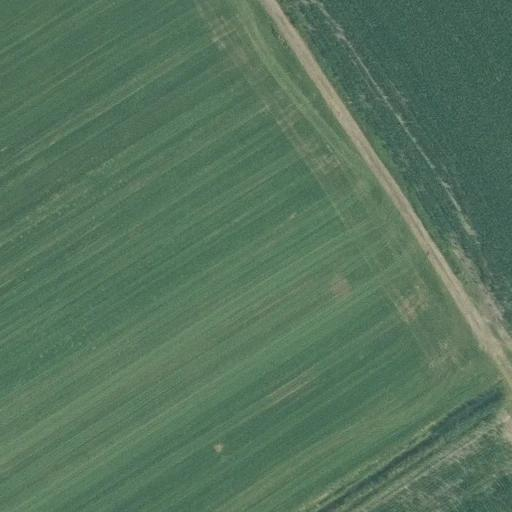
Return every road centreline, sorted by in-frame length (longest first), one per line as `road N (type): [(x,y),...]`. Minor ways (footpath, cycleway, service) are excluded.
road 1 (track): [(511,357),(264,0)]
road 2 (track): [(511,411),(357,511)]
